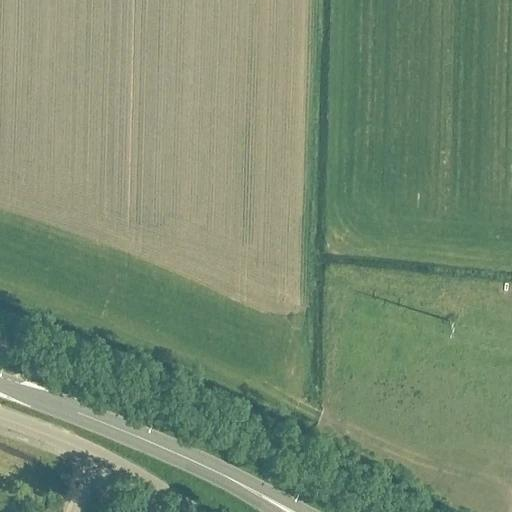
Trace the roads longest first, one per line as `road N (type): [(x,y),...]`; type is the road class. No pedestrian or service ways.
road 1 (primary): [(291,511),(180,457),(0,386)]
road 2 (unclassified): [(188,511),(95,455),(0,418)]
